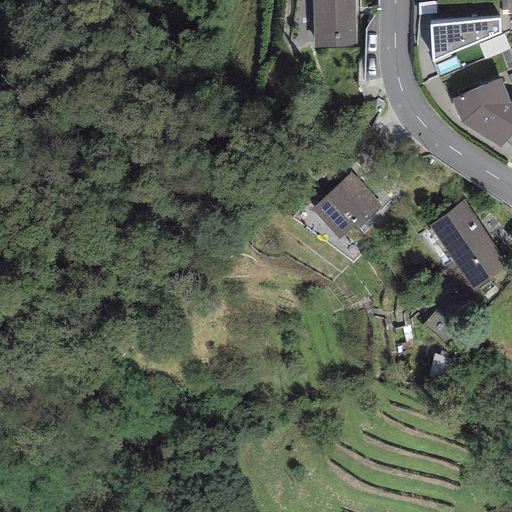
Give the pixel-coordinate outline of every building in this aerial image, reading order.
[(313,0),(314,40),(356,38),(354,0),(313,0)] [(499,12),(430,13),(433,52),(499,28),(499,12)] [(500,69),(452,88),(461,112),(500,136),(511,123),(511,94),(510,93),(500,69)] [(350,167),(311,200),(339,232),(356,217),(359,220),(380,201),(350,167)] [(462,194),(429,217),(474,282),(508,259),(462,194)]
